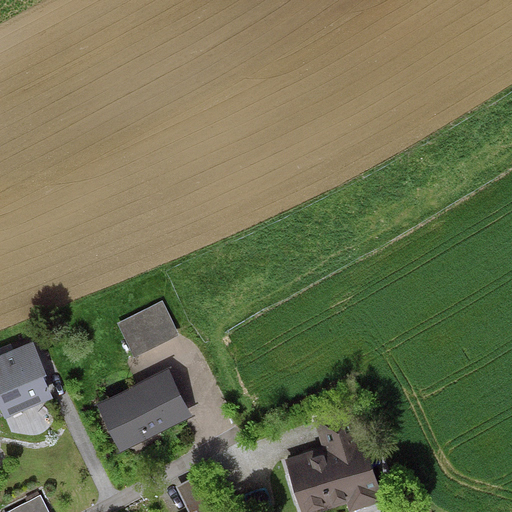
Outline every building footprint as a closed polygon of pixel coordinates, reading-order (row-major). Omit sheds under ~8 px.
[(179,335),(161,300),(116,323),(134,358),(179,335)] [(47,376),(33,342),(0,355),(0,406),(5,419),(53,399),(44,377),(47,376)] [(193,416),(169,368),(97,404),(121,452),(193,416)] [(323,447),(285,459),(302,511),(314,511),(347,501),(351,511),(380,501),(377,493),(381,492),(362,435),(360,435),(350,405),(313,417),(323,447)] [(203,471),(175,485),(188,511),(194,511),(197,511),(198,511),(214,511),(222,508),(203,471)] [(49,511),(41,494),(5,511),(49,511)]
